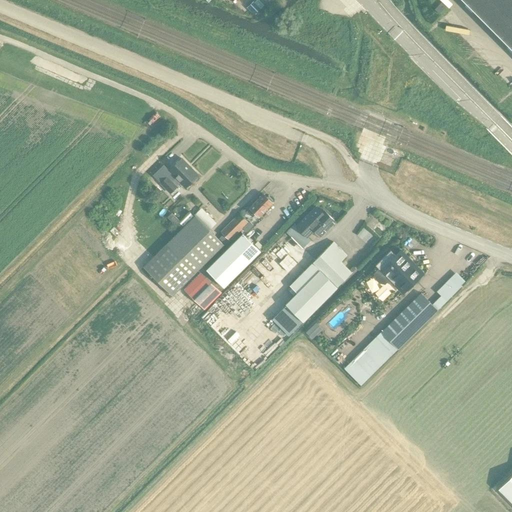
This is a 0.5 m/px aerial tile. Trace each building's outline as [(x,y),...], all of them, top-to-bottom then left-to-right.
[(511,0),(461,0),(511,50),(511,0)] [(261,8),(254,1),(246,8),(254,16),(261,8)] [(446,6),(442,2),(435,10),(439,14),(446,6)] [(198,175),(182,158),(169,171),(171,174),(168,178),(167,177),(161,183),(170,193),(177,187),(176,186),(180,182),(185,188),(191,182),(194,182),(197,179),(197,176),(198,175)] [(160,174),(166,168),(161,163),(155,169),(160,174)] [(250,208),(246,212),(252,218),(256,214),(259,217),(273,203),(272,203),(272,200),(269,197),(267,197),(266,197),(263,194),(250,208)] [(321,236),(335,222),(323,210),(321,212),(316,206),(296,226),(308,237),(315,230),(321,236)] [(239,214),(221,232),(230,240),(248,222),(239,214)] [(172,296),(196,273),(224,245),(195,216),(167,244),(157,254),(143,267),(172,296)] [(242,234),(207,269),(224,287),(260,251),(242,234)] [(297,293),(286,304),(303,321),(352,273),(356,269),(353,267),(350,271),(341,262),(347,255),(333,242),(315,261),(296,279),(290,285),(297,293)] [(419,273),(422,271),(401,250),(396,255),(391,250),(376,265),(377,267),(360,284),(381,305),(395,292),(399,289),(399,290),(402,287),(405,290),(410,285),(412,285),(415,281),(415,279),(420,274),(419,273)] [(381,332),(344,369),(361,386),(397,349),(398,350),(418,330),(438,310),(421,293),(381,332)] [(511,475),(498,489),(511,502),(511,475)]
